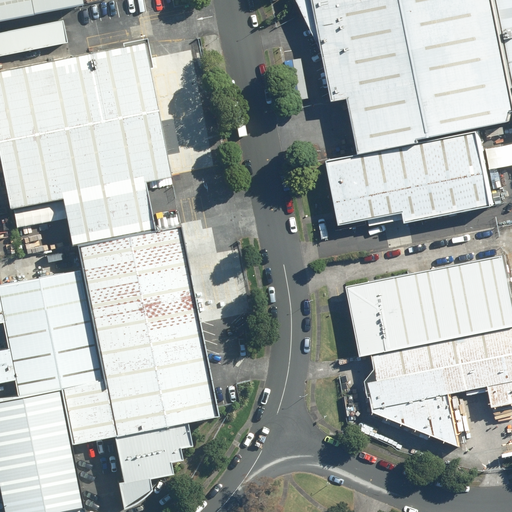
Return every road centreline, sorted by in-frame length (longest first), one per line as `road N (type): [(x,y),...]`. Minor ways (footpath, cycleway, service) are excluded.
road 1 (unclassified): [(269,438),(292,329),(236,0)]
road 2 (unclassified): [(269,438),(438,500),(511,503)]
